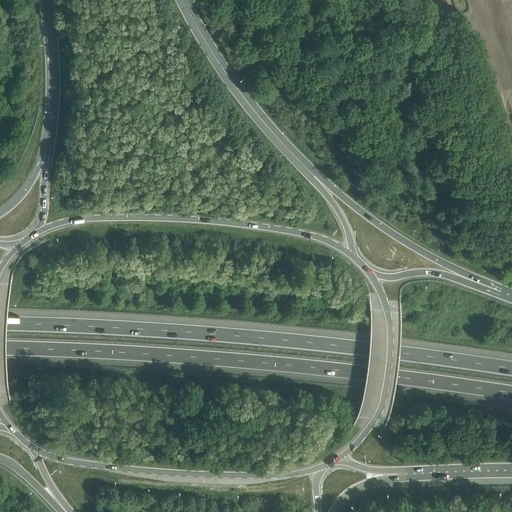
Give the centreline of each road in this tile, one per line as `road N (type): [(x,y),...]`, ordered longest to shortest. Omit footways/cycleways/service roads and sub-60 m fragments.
road 1 (motorway): [(511,370),(257,337),(0,323)]
road 2 (motorway): [(0,349),(262,361),(511,393)]
road 3 (primary): [(352,254),(308,235),(193,218),(75,219),(35,232)]
road 4 (primary): [(34,447),(124,469),(277,475),(321,466)]
road 5 (motorway): [(499,295),(369,217),(300,163)]
road 6 (primary): [(336,459),(375,417),(385,382),(389,321),(371,274)]
road 7 (primary): [(300,163),(222,68),(183,0)]
road 8 (primary): [(45,0),(48,146)]
road 9 (motorway): [(499,295),(443,274),(371,274)]
